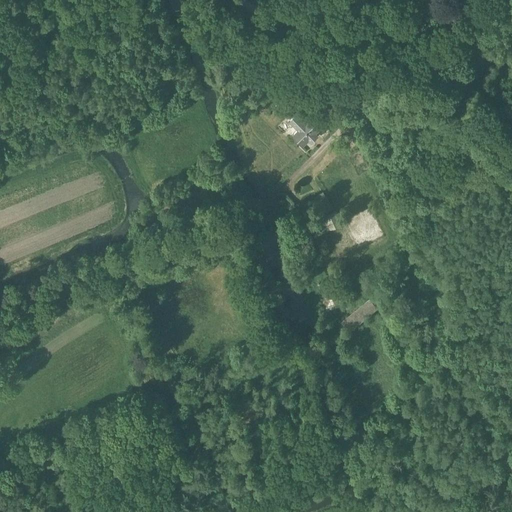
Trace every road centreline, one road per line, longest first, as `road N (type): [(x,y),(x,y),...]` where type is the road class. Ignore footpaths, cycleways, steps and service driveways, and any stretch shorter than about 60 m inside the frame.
road 1 (track): [(193,0),(208,22),(330,112),(359,108)]
road 2 (track): [(511,157),(462,106),(377,89)]
